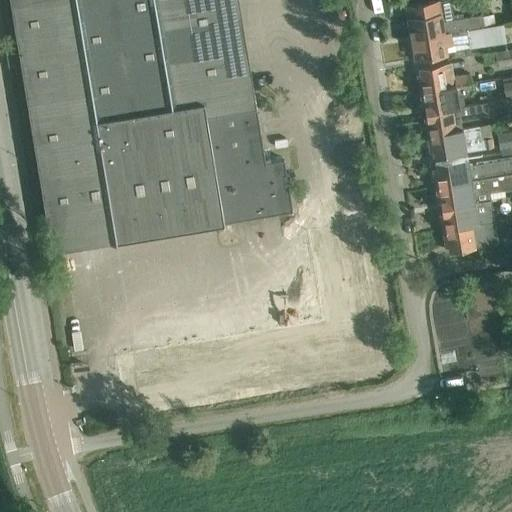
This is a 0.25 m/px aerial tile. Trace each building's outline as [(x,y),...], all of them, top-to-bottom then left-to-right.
[(10,0),(52,251),(224,222),(293,210),(284,159),(266,162),(256,107),(257,107),(254,92),(248,93),(232,0),(10,0)] [(411,39),(497,25),(495,14),(481,16),(481,15),(463,18),(462,13),(453,15),(450,0),(448,0),(439,2),(438,0),(437,0),(405,5),(407,18),(411,39)] [(469,47),(506,40),(503,24),(497,25),(411,39),(415,59),(447,54),(445,44),(449,43),(450,45),(468,42),(469,47)] [(511,49),(483,54),(485,64),(496,62),(497,66),(511,64),(511,49)] [(417,75),(420,91),(471,83),(469,74),(454,76),(452,63),(419,68),(420,74),(417,75)] [(511,75),(498,78),(502,100),(511,98),(511,75)] [(425,107),(426,112),(461,107),(460,106),(459,92),(472,90),(471,83),(420,91),(422,107),(425,107)] [(427,118),(424,118),(427,135),(456,130),(455,124),(491,118),(489,102),(460,106),(461,107),(426,112),(427,118)] [(456,130),(427,135),(430,151),(433,150),(433,156),(496,147),(494,137),(482,138),(481,127),(456,131),(456,130)] [(511,132),(497,135),(499,148),(511,146),(511,132)] [(433,170),(435,186),(511,173),(511,157),(468,165),(467,158),(435,163),(436,169),(433,170)] [(441,202),(442,207),(475,202),(473,195),(511,188),(511,173),(435,186),(438,202),(441,202)] [(442,229),(494,221),(490,200),(475,202),(442,207),(443,213),(440,213),(442,229)] [(494,221),(442,229),(445,246),(448,245),(449,251),(498,243),(494,221)]
